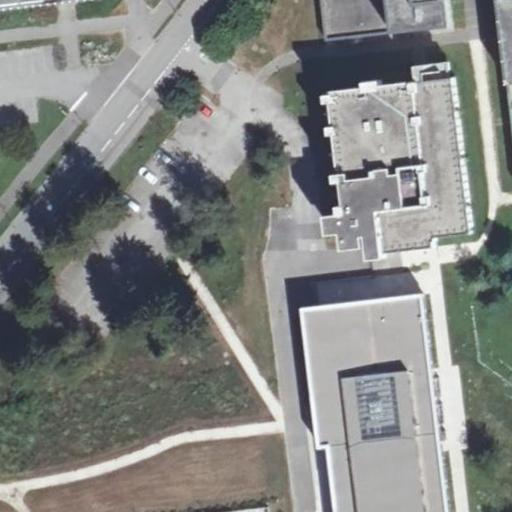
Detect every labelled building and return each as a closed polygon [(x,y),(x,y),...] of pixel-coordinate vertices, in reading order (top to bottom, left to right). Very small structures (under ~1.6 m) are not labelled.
[(0,0),(0,10),(63,3),(90,0),(0,0)] [(511,0),(312,0),(319,47),(448,29),(443,0),(496,0),(511,110),(511,0)] [(475,233),(455,77),(382,86),(381,80),(366,82),(367,87),(332,91),(332,94),(328,95),(329,102),(334,102),(337,125),(332,126),(333,134),(338,134),(343,172),(338,173),(339,181),(344,181),(347,204),(341,206),(342,214),(330,215),(333,233),(343,232),(346,249),(367,245),(365,237),(369,236),(373,259),(387,257),(387,253),(397,252),(436,247),(435,238),(475,233)] [(336,305),(305,309),(310,345),(317,406),(322,448),(331,447),(334,470),(338,511),(451,511),(449,487),(445,451),(439,452),(429,369),(434,369),(429,324),(425,294),(398,298),(336,305)] [(435,376),(434,369),(429,369),(439,452),(445,451),(442,428),(435,376)]
